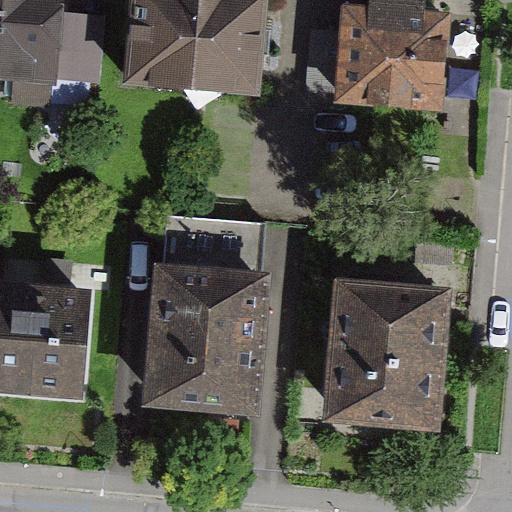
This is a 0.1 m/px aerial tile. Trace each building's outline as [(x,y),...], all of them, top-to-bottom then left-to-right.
[(51,0),(0,0),(0,81),(44,85),(51,0)] [(256,0),(110,0),(103,85),(247,98),(256,0)] [(446,4),(392,0),(333,0),(326,109),(438,116),(446,4)] [(262,274),(139,261),(124,402),(246,415),(262,274)] [(0,390),(71,397),(81,282),(0,274),(0,390)] [(438,291),(319,279),(304,421),(424,433),(438,291)]
